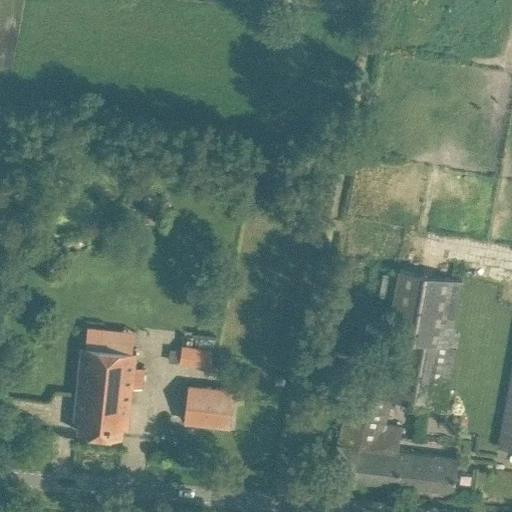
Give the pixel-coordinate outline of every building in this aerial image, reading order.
[(295,137),(285,145),(294,155),(303,148),(295,137)] [(388,335),(398,337),(401,318),(452,327),(461,278),(399,268),(398,275),(393,301),(388,335)] [(384,272),(379,299),(393,301),(398,275),(384,272)] [(398,337),(387,398),(392,399),(455,410),(458,391),(449,389),(460,329),(452,327),(401,318),(398,337)] [(83,345),(77,398),(75,418),(80,419),(79,430),(122,435),(124,423),(129,424),(133,385),(142,386),(144,366),(135,365),(136,351),(83,345)] [(183,345),(181,361),(211,364),(213,348),(183,345)] [(511,371),(502,427),(498,447),(511,449),(511,371)] [(189,384),(187,406),(208,409),(206,421),(203,420),(202,422),(230,425),(234,389),(189,384)] [(335,456),(331,475),(395,483),(455,490),(458,457),(437,454),(416,452),(399,450),(402,425),(386,423),(392,399),(387,398),(349,390),(337,446),(336,454),(335,455),(335,456)]
